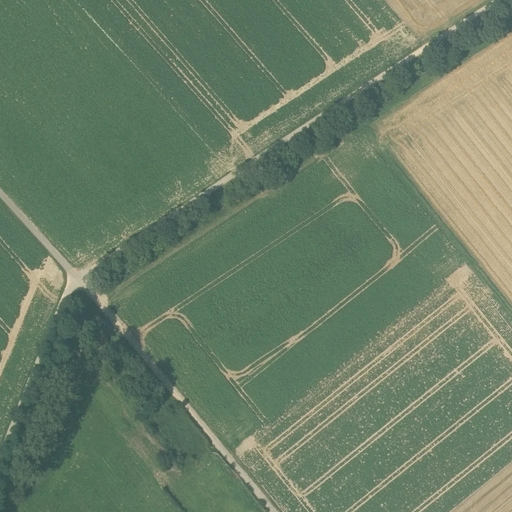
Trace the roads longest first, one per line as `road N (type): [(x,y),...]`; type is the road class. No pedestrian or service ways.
road 1 (track): [(270,511),(74,280),(499,0)]
road 2 (track): [(97,302),(358,126),(511,314)]
road 3 (track): [(0,197),(74,280),(0,452)]
road 4 (track): [(358,126),(511,27)]
